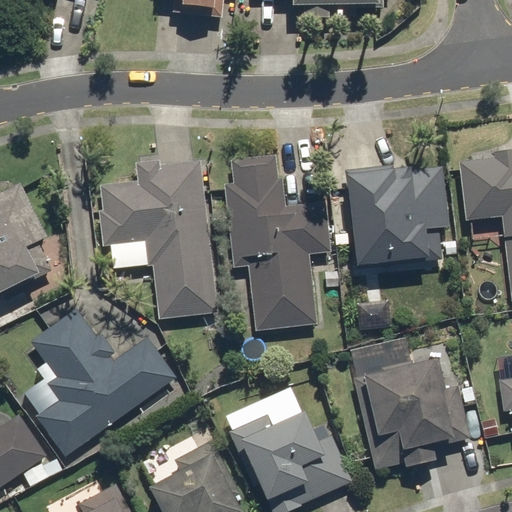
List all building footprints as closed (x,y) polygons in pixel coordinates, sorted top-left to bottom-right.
[(222,0),(167,0),(173,1),(171,16),(220,21),(222,0)] [(288,0),(289,12),(376,10),(375,0),(288,0)] [(274,157),(219,163),(231,271),(247,270),(254,335),(317,328),(310,258),(331,256),(325,203),(285,208),(282,179),(276,180),(274,157)] [(511,158),(455,165),(465,246),(501,242),(509,305),(511,304),(511,158)] [(218,316),(200,166),(161,170),(160,162),(132,165),(134,184),(97,189),(100,212),(96,213),(100,249),(106,248),(109,273),(151,268),(158,324),(218,316)] [(393,168),(340,174),(351,273),(428,264),(425,234),(449,231),(441,169),(394,174),(393,168)] [(0,298),(52,272),(37,245),(48,240),(19,185),(0,194),(0,298)] [(388,299),(353,305),(358,335),(393,329),(388,299)] [(19,401),(63,461),(176,380),(147,339),(118,360),(100,336),(96,340),(75,311),(27,345),(51,378),(19,401)] [(406,338),(344,353),(372,473),(403,465),(405,473),(436,466),(433,450),(469,442),(455,385),(444,387),(438,360),(412,366),(406,338)] [(511,379),(497,382),(501,415),(509,414),(511,433),(511,379)] [(267,416),(226,435),(259,508),(273,502),(277,511),(293,511),(352,486),(331,440),(316,447),(302,417),(273,430),(267,416)] [(0,489),(46,458),(17,417),(0,428),(0,489)] [(236,490),(211,442),(172,462),(179,475),(145,493),(154,511),(236,511),(228,494),(236,490)] [(127,511),(115,486),(75,505),(78,511),(127,511)]
